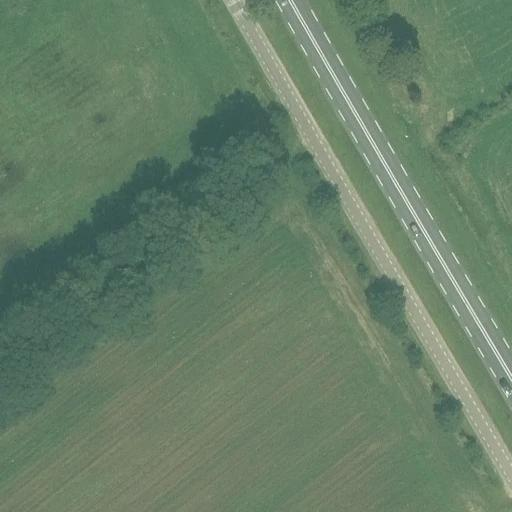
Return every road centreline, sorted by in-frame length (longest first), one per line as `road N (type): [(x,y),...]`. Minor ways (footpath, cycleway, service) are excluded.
road 1 (unclassified): [(511,472),(233,0)]
road 2 (primary): [(511,381),(288,0)]
